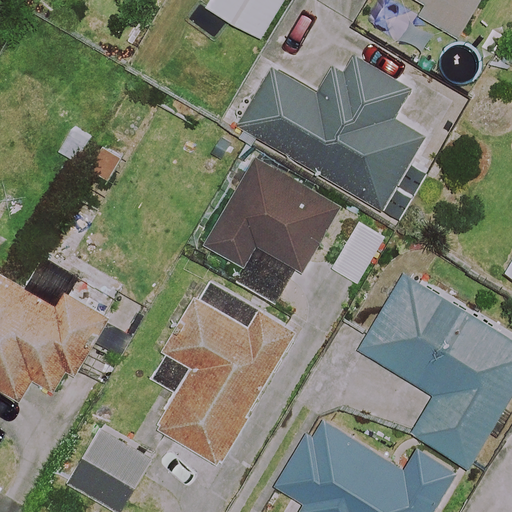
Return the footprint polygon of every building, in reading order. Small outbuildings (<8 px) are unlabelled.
[(286,0),(214,0),(211,5),(264,37),(286,0)] [(461,36),(483,0),(423,0),(429,3),(423,12),(461,36)] [(364,62),(354,78),(339,70),(323,97),(279,70),(246,124),(385,207),(426,137),(395,118),(412,90),(364,62)] [(345,204),(261,155),(211,243),(242,260),(234,275),(287,305),(345,204)] [(390,233),(363,218),(336,266),(363,281),(390,233)] [(81,274),(49,252),(32,277),(63,299),(81,274)] [(0,380),(26,396),(38,374),(67,390),(103,327),(0,268),(0,380)] [(511,395),(511,331),(412,271),(366,347),(442,392),(420,428),(473,460),(511,395)] [(301,328),(214,279),(174,351),(198,364),(164,426),(228,461),(301,328)] [(406,466),(327,416),(278,494),(307,511),(435,511),(461,472),(419,445),(406,466)] [(158,459),(109,430),(79,481),(128,510),(158,459)]
